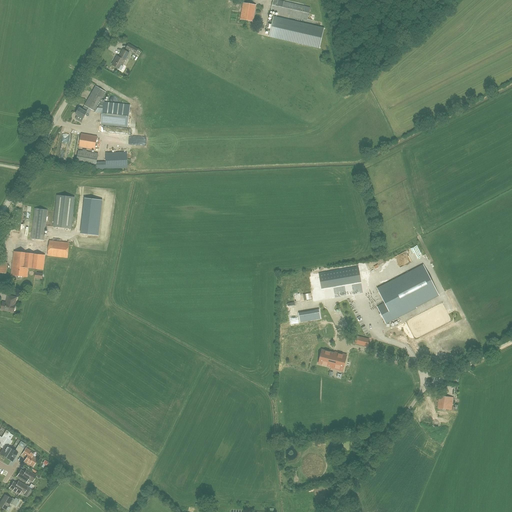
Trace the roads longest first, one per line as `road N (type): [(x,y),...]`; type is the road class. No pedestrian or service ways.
road 1 (unclassified): [(0,215),(125,0)]
road 2 (unclassified): [(335,511),(422,386)]
